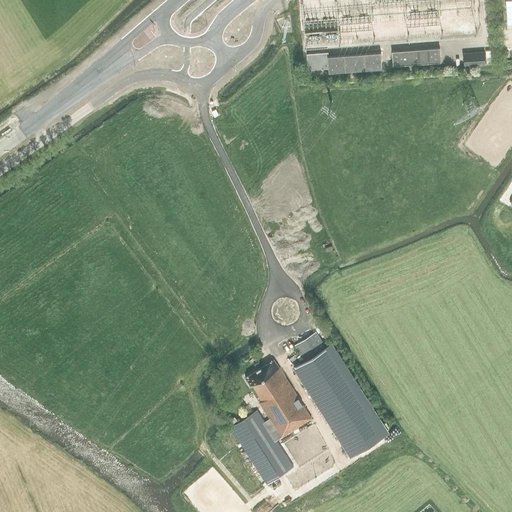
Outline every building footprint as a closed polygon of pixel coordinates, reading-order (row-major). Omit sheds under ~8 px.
[(306,42),(341,40),(341,28),(305,31),(306,41),(306,42)] [(392,51),(393,65),(441,62),(440,48),(392,51)] [(382,68),(381,52),(328,56),(328,52),(307,54),(308,70),(329,68),(329,72),(382,68)] [(465,65),(486,64),(485,52),(464,54),(465,65)] [(333,345),(326,349),(316,333),(296,346),(306,362),(293,370),(350,460),(390,435),(333,345)] [(311,418),(274,360),(245,378),(251,387),(253,386),(261,398),(260,398),(262,402),(260,403),(270,419),(265,423),(257,411),(231,428),(267,484),(294,467),(273,436),(278,432),(282,437),(311,418)]
